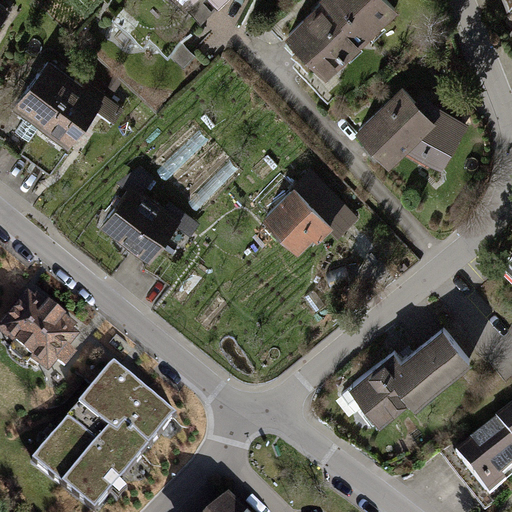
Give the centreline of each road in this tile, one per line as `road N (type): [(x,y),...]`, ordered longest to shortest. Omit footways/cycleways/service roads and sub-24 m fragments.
road 1 (residential): [(258,412),(219,391),(0,209)]
road 2 (residential): [(446,261),(248,48)]
road 3 (residential): [(258,412),(307,382),(446,261)]
road 4 (residential): [(400,511),(258,412)]
road 5 (residential): [(511,123),(464,0)]
